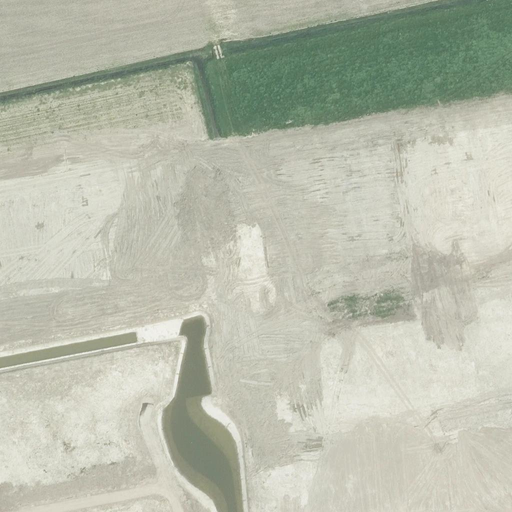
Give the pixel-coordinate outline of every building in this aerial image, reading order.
[(499,110),(488,112),(492,133),(503,130),(499,110)] [(488,112),(477,114),(481,135),(492,133),(488,112)] [(477,114),(467,116),(470,137),(481,135),(477,114)] [(467,116),(456,118),(460,139),(470,137),(467,116)] [(456,118),(445,120),(449,141),(460,139),(456,118)] [(401,129),(390,131),(394,151),(405,149),(401,129)] [(390,131),(379,133),(383,153),(394,151),(390,131)] [(379,133),(368,135),(372,155),(383,153),(379,133)] [(344,140),(332,142),(336,162),(347,160),(344,140)] [(332,142),(322,144),(326,164),(336,162),(332,142)] [(322,144),(311,146),(314,166),(326,164),(322,144)] [(511,183),(502,185),(505,205),(511,204),(511,183)] [(502,185),(491,187),(495,208),(497,208),(497,207),(505,205),(502,185)] [(491,187),(480,189),(484,209),(485,209),(493,207),(493,209),(495,208),(491,187)] [(480,189),(470,191),(474,211),(479,210),(484,209),(480,189)] [(272,191),(252,193),(253,205),(273,204),(272,191)] [(470,191),(459,193),(462,213),(474,211),(470,191)] [(59,193),(47,196),(51,217),(63,214),(62,209),(62,206),(61,206),(61,205),(61,203),(61,202),(60,199),(59,194),(59,193)] [(47,196),(34,198),(35,204),(36,207),(36,210),(37,210),(37,211),(37,214),(38,219),(51,217),(47,196)] [(421,201),(408,203),(412,223),(425,221),(421,201)] [(7,203),(0,204),(0,225),(1,230),(1,228),(12,225),(11,223),(10,219),(10,216),(9,215),(10,215),(9,212),(8,209),(8,206),(7,204),(7,203)] [(408,203),(395,206),(399,227),(402,226),(402,225),(407,224),(407,225),(411,224),(411,223),(412,223),(408,203)] [(253,205),(254,218),(274,216),(273,204),(253,205)] [(395,206),(385,208),(389,228),(398,226),(398,227),(399,227),(395,206)] [(385,208),(374,210),(377,230),(389,228),(385,208)] [(347,214),(335,216),(339,237),(343,236),(343,237),(351,236),(347,214)] [(330,217),(322,219),(326,239),(339,237),(335,216),(330,217)] [(271,235),(255,236),(256,250),(271,249),(272,252),(281,251),(281,248),(282,248),(281,239),(289,238),(288,227),(270,229),(271,235)] [(479,268),(467,270),(471,291),(483,289),(484,289),(480,268),(479,268)] [(30,270),(19,272),(24,296),(34,294),(35,294),(33,286),(35,286),(34,282),(33,282),(33,280),(32,281),(30,270)] [(455,273),(458,293),(459,293),(466,292),(471,291),(467,270),(462,271),(455,273)] [(9,274),(8,274),(13,298),(14,298),(14,299),(18,299),(17,298),(19,297),(24,296),(19,272),(18,272),(19,276),(10,278),(9,274)] [(8,274),(0,275),(0,292),(2,301),(2,300),(2,301),(13,299),(13,298),(8,274)] [(419,282),(423,302),(433,300),(434,299),(430,280),(429,280),(419,281),(419,282)] [(413,283),(408,284),(412,304),(423,302),(419,282),(418,282),(413,283)] [(397,286),(401,306),(412,304),(408,284),(397,286)] [(373,288),(368,289),(372,309),(377,308),(383,307),(383,306),(384,306),(380,287),(380,288),(380,287),(373,288)] [(368,289),(358,291),(362,311),(372,309),(368,289)] [(358,291),(347,293),(351,313),(362,311),(358,291)] [(336,296),(339,315),(340,315),(346,314),(351,313),(347,293),(342,294),(336,295),(336,296)] [(277,309),(257,310),(258,322),(278,320),(277,309)] [(278,320),(258,322),(259,332),(279,331),(279,320),(278,320)] [(279,331),(259,332),(260,343),(280,341),(279,331)] [(280,341),(260,343),(261,354),(281,352),(280,341)] [(494,342),(482,345),(485,365),(498,363),(494,342)] [(482,345),(469,347),(473,367),(473,366),(473,367),(484,365),(485,365),(482,345)] [(447,350),(436,353),(440,373),(451,371),(447,350)] [(281,352),(261,354),(262,365),(282,364),(281,352)] [(436,353),(426,355),(430,375),(440,373),(436,353)] [(426,355),(415,357),(419,377),(430,375),(426,355)] [(415,357),(404,359),(408,380),(419,377),(415,357)] [(391,361),(380,363),(384,384),(395,382),(391,361)] [(380,363),(369,365),(373,386),(384,384),(380,363)] [(369,365),(358,367),(362,388),(373,386),(369,365)] [(358,367),(347,369),(351,390),(362,388),(358,367)] [(286,369),(266,370),(267,382),(287,380),(286,369)] [(287,380),(267,382),(268,392),(268,393),(288,391),(287,380)] [(67,390),(54,393),(59,417),(71,415),(70,411),(70,410),(67,391),(67,390)] [(288,391),(268,393),(268,395),(269,404),(289,402),(288,391)] [(42,395),(46,415),(58,413),(58,418),(59,417),(54,393),(42,395)] [(23,398),(11,401),(16,426),(28,423),(27,419),(27,418),(23,399),(23,398)] [(0,410),(2,423),(3,423),(3,424),(14,421),(15,426),(16,426),(11,401),(0,403),(0,410)] [(453,413),(452,413),(456,433),(469,431),(465,411),(453,413)] [(440,416),(443,435),(456,433),(452,413),(440,415),(440,416)] [(412,416),(401,418),(405,438),(416,436),(415,436),(416,435),(412,416)] [(401,418),(390,420),(394,440),(405,438),(401,418)] [(380,422),(383,442),(394,440),(390,420),(380,422)] [(380,422),(369,424),(373,444),(383,442),(380,422)] [(369,424),(358,426),(361,446),(362,446),(373,444),(369,424)] [(269,443),(270,455),(290,453),(289,442),(288,442),(269,443)] [(110,452),(105,452),(108,465),(132,460),(130,448),(110,451),(110,452)] [(290,453),(270,455),(271,465),(291,464),(290,453)] [(108,465),(110,477),(114,476),(115,476),(134,473),(134,472),(135,472),(132,460),(108,465)] [(82,464),(71,466),(75,488),(86,486),(82,465),(82,464)] [(291,464),(271,465),(271,466),(272,476),(292,474),(291,464)] [(71,466),(60,468),(64,490),(75,488),(71,466)] [(60,468),(50,471),(54,492),(64,490),(60,468)] [(50,471),(39,473),(43,494),(54,492),(50,471)] [(39,473),(28,475),(33,496),(43,494),(39,473)] [(292,474),(272,476),(273,487),(272,487),(293,485),(292,474)] [(17,477),(21,498),(21,499),(33,496),(28,475),(17,477)] [(486,483),(472,485),(476,506),(490,503),(488,496),(494,495),(492,483),(486,484),(486,483)] [(293,485),(272,487),(273,498),(274,498),(293,497),(294,497),(293,485)] [(458,489),(452,490),(455,503),(461,502),(462,507),(475,505),(475,506),(476,506),(472,485),(458,488),(458,489)] [(443,491),(429,493),(432,511),(443,511),(446,511),(445,505),(451,504),(449,491),(443,492),(443,491)] [(415,497),(409,499),(411,511),(417,510),(417,511),(432,511),(429,493),(415,496),(415,497)] [(402,511),(399,498),(388,500),(390,511),(402,511)] [(390,511),(388,500),(378,502),(379,511),(390,511)] [(379,511),(378,502),(367,505),(368,511),(379,511)]
